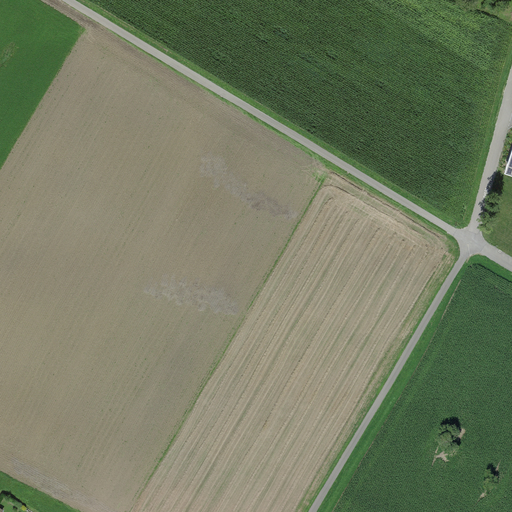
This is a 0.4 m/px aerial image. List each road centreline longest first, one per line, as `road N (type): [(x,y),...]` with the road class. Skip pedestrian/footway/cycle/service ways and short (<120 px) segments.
road 1 (track): [(66,0),(470,241)]
road 2 (track): [(313,511),(470,241)]
road 3 (residential): [(470,241),(511,95)]
